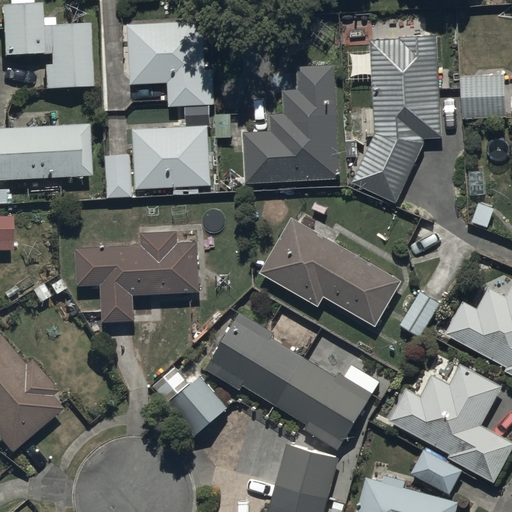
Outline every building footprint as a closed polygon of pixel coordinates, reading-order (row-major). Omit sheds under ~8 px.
[(42,0),(7,0),(2,0),(5,49),(50,47),(50,60),(44,61),(46,86),(94,83),(91,19),(44,22),(42,0)] [(132,79),(170,78),(170,102),(217,101),(216,63),(207,63),(206,28),(193,17),(130,19),(132,79)] [(439,30),(373,34),(374,129),(353,179),(398,198),(425,134),(445,133),(439,30)] [(245,128),(247,179),(341,175),(336,61),(300,62),(301,86),(286,87),(287,108),(271,109),(272,127),(245,128)] [(505,71),(463,72),(464,114),(507,113),(505,71)] [(134,124),(137,184),(214,180),(211,120),(134,124)] [(0,125),(0,175),(92,171),(90,121),(0,125)] [(107,152),(108,194),(134,193),(132,151),(107,152)] [(292,212),(261,268),(320,301),(325,292),(378,322),(404,276),(292,212)] [(0,213),(0,247),(13,247),(13,213),(0,213)] [(102,280),(104,317),(136,316),(135,289),(202,287),(200,238),(179,239),(179,227),(143,229),(144,240),(77,243),(78,280),(102,280)] [(463,298),(446,329),(508,362),(506,367),(511,369),(511,283),(508,292),(491,283),(478,306),(463,298)] [(308,418),(304,424),(339,445),(380,377),(351,360),(342,376),(272,334),(276,328),(243,308),(209,365),(242,385),(246,380),(308,418)] [(0,329),(0,433),(11,447),(63,404),(53,391),(57,388),(30,355),(25,360),(0,329)] [(422,391),(408,383),(390,416),(451,449),(449,452),(496,478),(511,449),(511,436),(484,420),(506,382),(465,357),(452,379),(435,369),(422,391)] [(198,429),(229,401),(202,371),(194,371),(167,396),(198,429)] [(325,511),(342,452),(288,438),(267,511),(325,511)] [(424,447),(412,469),(451,489),(463,467),(424,447)] [(456,511),(460,498),(404,484),(406,476),(386,471),(385,476),(368,471),(356,511),(456,511)]
